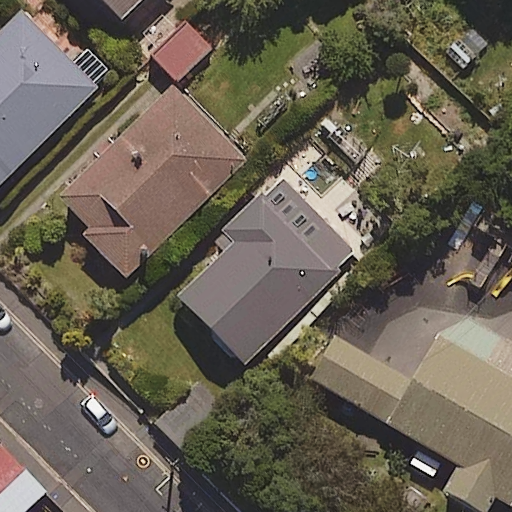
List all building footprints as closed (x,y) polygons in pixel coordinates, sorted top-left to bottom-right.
[(100,0),(127,26),(152,0),(100,0)] [(0,39),(0,193),(99,93),(96,90),(112,74),(91,53),(75,69),(21,17),(0,39)] [(215,54),(188,26),(153,60),(181,88),(215,54)] [(500,136),(455,85),(430,107),(475,158),(500,136)] [(175,92),(58,210),(130,282),(247,163),(175,92)] [(360,257),(283,179),(216,246),(228,258),(183,303),(247,369),(360,257)] [(340,341),(314,383),(464,472),(449,496),(475,511),(493,511),(501,499),(511,505),(511,347),(458,316),(416,387),(340,341)] [(160,424),(186,453),(222,421),(196,392),(160,424)] [(31,511),(47,497),(2,449),(0,450),(0,511),(31,511)]
